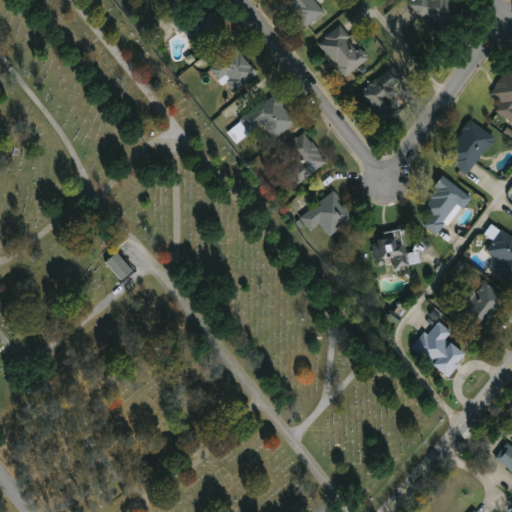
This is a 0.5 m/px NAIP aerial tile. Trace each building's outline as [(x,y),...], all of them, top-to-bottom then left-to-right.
[(316,0),(327,14),(307,29),(285,0),(316,0)] [(451,0),(460,22),(428,34),(416,3),(424,0),(451,0)] [(198,54),(176,21),(204,3),(226,36),(198,54)] [(348,78),(320,45),(342,26),(370,59),(348,78)] [(235,96),(211,71),(235,48),(259,73),(235,96)] [(360,95),(394,68),(405,81),(393,90),(405,106),(383,124),(360,95)] [(511,124),(496,113),(503,103),(491,95),(509,69),(511,71),(511,124)] [(227,129),(279,96),(297,125),(275,139),(267,126),(237,145),(227,129)] [(445,157),(472,121),(495,139),(469,174),(445,157)] [(288,171),(296,164),(285,151),(305,133),(329,161),(301,185),(288,171)] [(470,197),(438,236),(425,225),(432,217),(425,211),(434,199),(430,196),(445,177),(470,197)] [(312,232),(301,218),(336,191),(356,218),(331,237),(321,224),(312,232)] [(373,243),(388,240),(387,235),(403,231),(408,253),(420,250),(423,264),(396,271),(394,263),(378,267),(373,243)] [(488,252),(501,231),(511,238),(511,281),(495,270),(502,261),(488,252)] [(108,265),(121,254),(135,271),(122,281),(108,265)] [(482,335),(458,320),(477,290),(481,293),(486,284),(506,297),(482,335)] [(414,351),(436,320),(454,333),(449,341),(467,354),(451,378),(414,351)] [(511,469),(503,464),(511,450),(511,469)]
